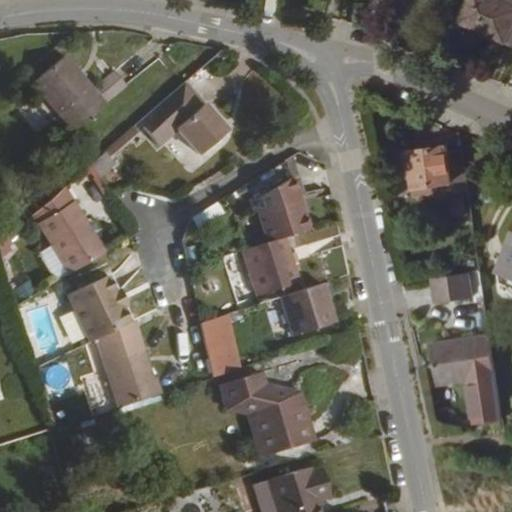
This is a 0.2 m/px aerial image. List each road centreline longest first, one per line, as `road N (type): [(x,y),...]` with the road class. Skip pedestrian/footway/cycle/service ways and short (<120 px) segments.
road 1 (residential): [(427,511),(330,53)]
road 2 (residential): [(330,53),(128,8),(62,5),(0,14)]
road 3 (residential): [(511,115),(330,53)]
